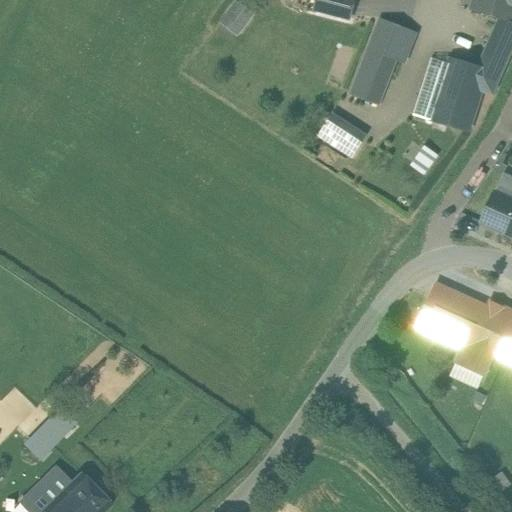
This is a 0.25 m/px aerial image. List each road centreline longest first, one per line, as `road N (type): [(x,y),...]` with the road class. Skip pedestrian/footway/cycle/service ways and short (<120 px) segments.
road 1 (residential): [(460,511),(334,371)]
road 2 (tertiary): [(334,371),(281,452),(226,511)]
road 3 (tertiary): [(432,234),(334,371)]
road 4 (unclassified): [(511,110),(432,234)]
